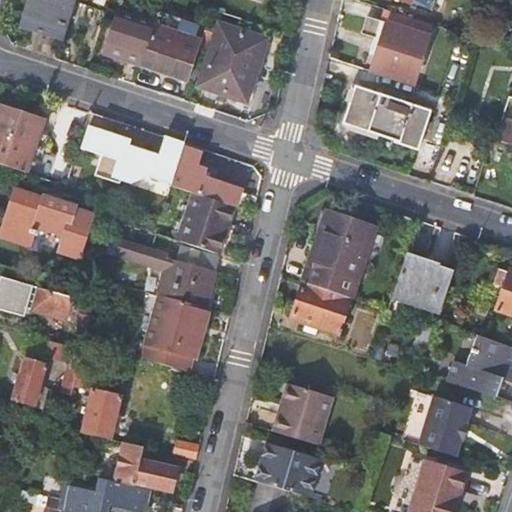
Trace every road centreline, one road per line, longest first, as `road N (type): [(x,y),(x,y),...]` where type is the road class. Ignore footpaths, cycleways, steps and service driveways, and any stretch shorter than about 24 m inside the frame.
road 1 (residential): [(203,511),(279,157)]
road 2 (residential): [(0,65),(279,157)]
road 3 (residential): [(279,157),(511,243)]
road 4 (residential): [(279,157),(316,0)]
